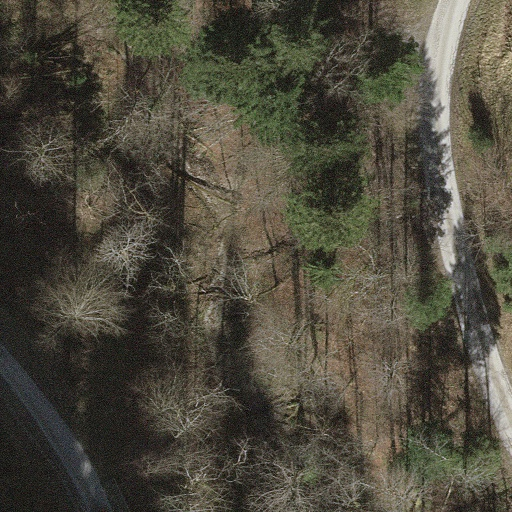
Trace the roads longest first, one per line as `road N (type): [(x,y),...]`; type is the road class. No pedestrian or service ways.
road 1 (residential): [(511,413),(463,262),(450,96),(469,0)]
road 2 (residential): [(0,365),(51,423),(93,511)]
